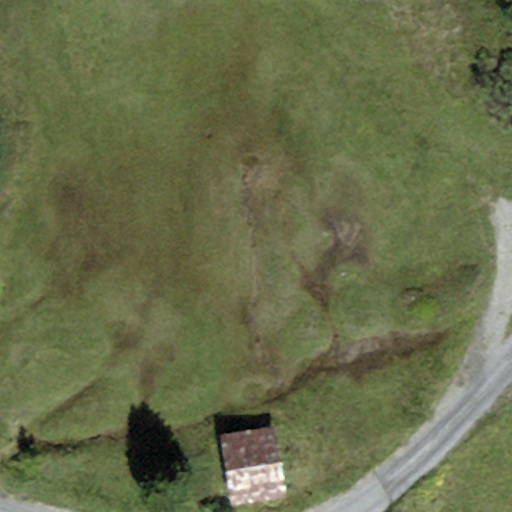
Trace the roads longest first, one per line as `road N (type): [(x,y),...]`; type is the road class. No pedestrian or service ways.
road 1 (track): [(444,434),(493,325),(496,206)]
road 2 (track): [(511,364),(444,434),(335,511)]
